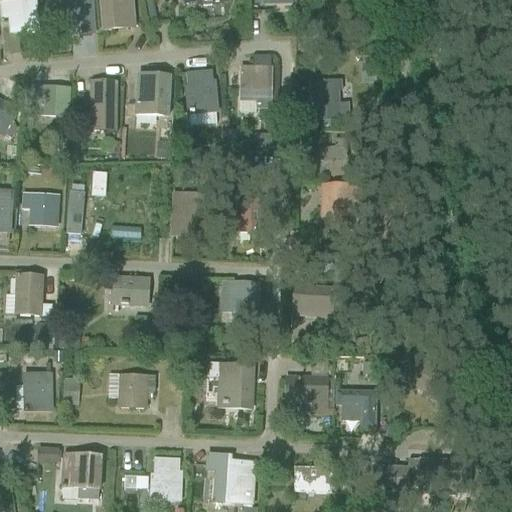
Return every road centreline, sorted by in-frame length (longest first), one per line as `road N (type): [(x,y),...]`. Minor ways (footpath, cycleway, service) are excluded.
road 1 (residential): [(0,73),(281,46),(274,275)]
road 2 (track): [(368,0),(511,473)]
road 3 (residential): [(274,275),(0,262)]
road 4 (residential): [(267,447),(0,437)]
road 5 (residential): [(274,275),(267,447)]
road 6 (residential): [(267,447),(399,453)]
